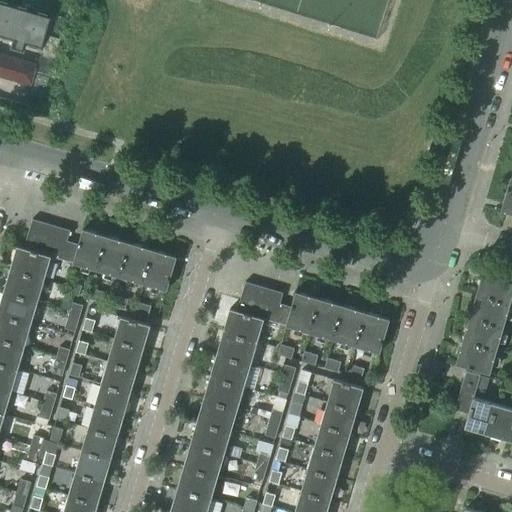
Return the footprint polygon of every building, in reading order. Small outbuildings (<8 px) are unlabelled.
[(0,36),(40,48),(49,19),(0,4),(0,36)] [(30,94),(41,98),(52,59),(59,39),(47,35),(41,56),(35,74),(36,74),(30,94)] [(0,77),(29,86),(36,63),(0,52),(0,77)] [(428,154),(439,158),(446,135),(434,131),(428,154)] [(501,211),(511,214),(511,177),(510,177),(501,211)] [(32,219),(24,248),(51,256),(61,259),(67,241),(70,230),(32,219)] [(78,244),(67,241),(61,259),(95,269),(105,236),(83,229),(78,244)] [(128,242),(105,236),(95,269),(118,276),(128,242)] [(153,250),(128,242),(118,276),(143,283),(153,250)] [(17,246),(10,268),(44,279),(51,256),(24,248),(17,246)] [(176,257),(153,250),(143,283),(167,290),(176,257)] [(10,268),(4,290),(38,301),(44,279),(10,268)] [(511,278),(483,270),(476,294),(510,305),(511,296),(511,278)] [(65,291),(78,295),(81,285),(68,281),(65,291)] [(245,282),(237,311),(264,319),(274,322),(280,303),(283,293),(245,282)] [(87,298),(101,302),(104,292),(90,288),(87,298)] [(4,290),(0,302),(0,314),(31,324),(38,301),(4,290)] [(291,307),(280,303),(274,322),(310,333),(320,299),(296,292),(291,307)] [(476,294),(469,318),(503,328),(510,305),(476,294)] [(111,305),(124,309),(127,299),(114,295),(111,305)] [(343,306),(320,299),(310,333),(333,339),(343,306)] [(72,302),(68,315),(79,318),(82,305),(72,302)] [(134,312),(148,316),(150,306),(137,302),(134,312)] [(366,312),(343,306),(333,339),(356,346),(366,312)] [(230,309),(223,331),(257,342),(264,319),(237,311),(230,309)] [(389,319),(366,312),(356,346),(379,353),(389,319)] [(0,314),(0,338),(24,346),(31,324),(0,314)] [(79,318),(68,315),(65,328),(75,331),(79,318)] [(120,316),(113,339),(143,348),(149,325),(145,324),(120,316)] [(85,318),(82,330),(92,333),(95,321),(85,318)] [(469,318),(462,341),(496,351),(503,328),(469,318)] [(223,331),(216,354),(250,364),(257,342),(223,331)] [(0,338),(0,363),(18,369),(24,346),(0,338)] [(113,339),(107,361),(136,370),(143,348),(113,339)] [(79,340),(76,352),(85,354),(88,343),(79,340)] [(496,351),(462,341),(456,364),(475,370),(489,374),(496,351)] [(277,354),(291,358),(294,348),(280,344),(277,354)] [(59,346),(55,359),(66,362),(70,349),(59,346)] [(304,351),(301,361),(314,365),(317,355),(304,351)] [(216,354),(210,377),(244,387),(250,364),(216,354)] [(324,368),(337,372),(340,362),(327,358),(324,368)] [(66,362),(55,359),(52,372),(62,375),(66,362)] [(107,361),(100,383),(130,392),(136,370),(107,361)] [(0,363),(0,387),(11,391),(18,369),(0,363)] [(69,374),(79,377),(82,366),(73,363),(69,374)] [(285,364),(281,377),(291,380),(295,367),(285,364)] [(347,375),(361,379),(363,369),(350,365),(347,375)] [(466,371),(461,385),(475,390),(476,387),(480,375),(466,371)] [(480,375),(476,387),(485,389),(489,378),(480,375)] [(210,377),(203,399),(237,410),(244,387),(210,377)] [(291,380),(281,377),(277,390),(287,393),(291,380)] [(334,379),(327,401),(357,410),(363,388),(358,386),(334,379)] [(298,380),(295,392),(304,395),(307,383),(298,380)] [(100,383),(94,405),(123,415),(130,392),(100,383)] [(66,384),(63,396),(72,399),(75,387),(66,384)] [(454,410),(468,414),(473,398),(475,390),(461,385),(454,410)] [(0,387),(0,412),(4,413),(11,391),(0,387)] [(46,390),(42,403),(53,406),(57,393),(46,390)] [(464,427),(488,434),(496,405),(473,398),(468,414),(464,427)] [(203,399),(196,422),(230,432),(237,410),(203,399)] [(327,401),(320,425),(350,433),(357,410),(327,401)] [(289,414),(299,416),(302,405),(293,402),(289,414)] [(53,406),(42,403),(39,416),(49,419),(53,406)] [(94,405),(87,428),(117,437),(123,415),(94,405)] [(488,434),(510,441),(511,433),(511,409),(496,405),(488,434)] [(56,419),(57,419),(65,421),(66,421),(69,410),(60,407),(59,407),(56,419)] [(272,408),(268,421),(278,424),(282,412),(272,408)] [(278,424),(268,421),(264,434),(274,437),(278,424)] [(196,422),(190,444),(224,455),(230,432),(196,422)] [(320,425),(314,446),(344,455),(350,433),(320,425)] [(50,439),(59,442),(63,429),(54,426),(50,439)] [(87,428),(81,450),(110,459),(117,437),(87,428)] [(284,428),(282,437),(291,440),(294,431),(284,428)] [(33,435),(29,448),(40,451),(44,438),(33,435)] [(291,440),(282,437),(280,443),(289,446),(291,440)] [(190,444),(183,466),(217,476),(224,455),(190,444)] [(314,446),(308,468),(337,477),(344,455),(314,446)] [(278,447),(275,458),(286,462),(290,450),(278,447)] [(40,451),(29,448),(26,461),(36,464),(40,451)] [(81,450),(74,473),(104,482),(110,459),(81,450)] [(46,452),(43,463),(52,466),(56,454),(46,452)] [(259,453),(255,465),(265,469),(269,456),(259,453)] [(33,473),(36,464),(22,460),(20,469),(33,473)] [(265,469),(255,465),(251,478),(262,481),(265,469)] [(183,466),(177,489),(211,499),(217,476),(183,466)] [(308,468),(301,490),(331,499),(337,477),(308,468)] [(272,469),(268,481),(278,484),(281,472),(272,469)] [(74,473),(68,496),(97,505),(104,482),(74,473)] [(36,486),(44,488),(46,489),(49,477),(40,474),(36,486)] [(20,479),(17,492),(27,495),(31,482),(20,479)] [(102,499),(115,502),(118,484),(106,481),(102,499)] [(177,489),(170,511),(172,511),(206,511),(211,499),(177,489)] [(301,490),(294,511),(326,511),(331,499),(301,490)] [(27,495),(17,492),(13,505),(23,508),(27,495)] [(262,503),(271,506),(275,494),(265,492),(262,503)] [(33,496),(30,507),(40,510),(43,499),(33,496)] [(68,496),(62,511),(94,511),(97,505),(68,496)] [(246,497),(242,510),(247,511),(252,511),(256,500),(246,497)]
